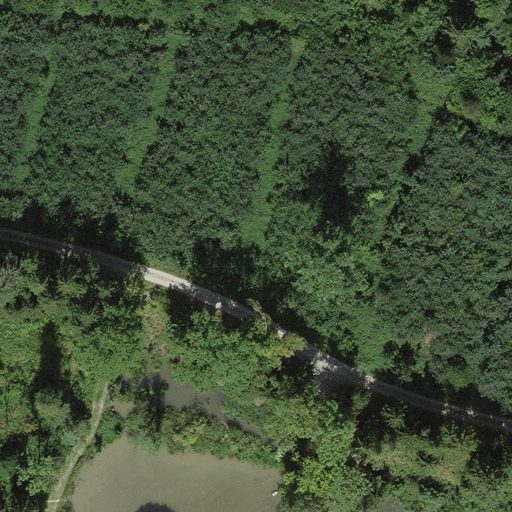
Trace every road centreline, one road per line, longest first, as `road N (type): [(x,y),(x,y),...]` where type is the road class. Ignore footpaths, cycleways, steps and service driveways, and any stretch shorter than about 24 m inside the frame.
road 1 (track): [(0,239),(129,264),(197,288),(357,373),(511,426)]
road 2 (track): [(357,373),(341,393),(340,421),(357,462),(329,511)]
